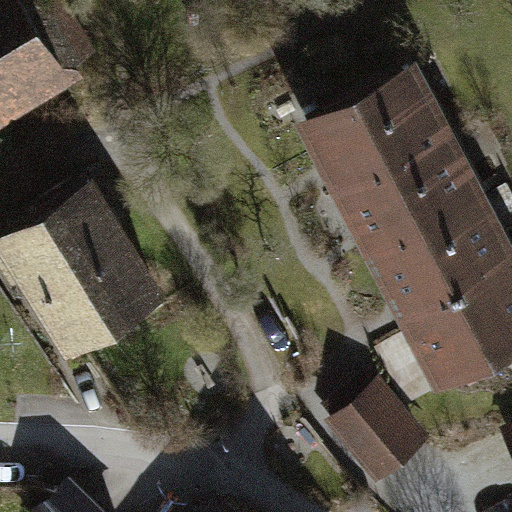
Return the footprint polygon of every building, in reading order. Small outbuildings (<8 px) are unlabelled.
[(0,0),(0,92),(88,38),(64,0),(0,0)] [(441,127),(407,62),(310,113),(335,160),(347,154),(356,171),(441,127)] [(474,190),(441,127),(356,171),(350,190),(368,223),(381,217),(390,234),(474,190)] [(89,179),(47,205),(113,309),(154,283),(89,179)] [(507,253),(474,190),(390,234),(423,298),(507,253)] [(47,205),(6,231),(71,335),(113,309),(47,205)] [(511,332),(511,262),(507,253),(423,298),(432,314),(419,321),(443,368),(511,332)] [(379,383),(337,417),(376,464),(418,430),(379,383)] [(106,511),(69,475),(32,511),(106,511)] [(247,511),(226,498),(217,511),(247,511)]
